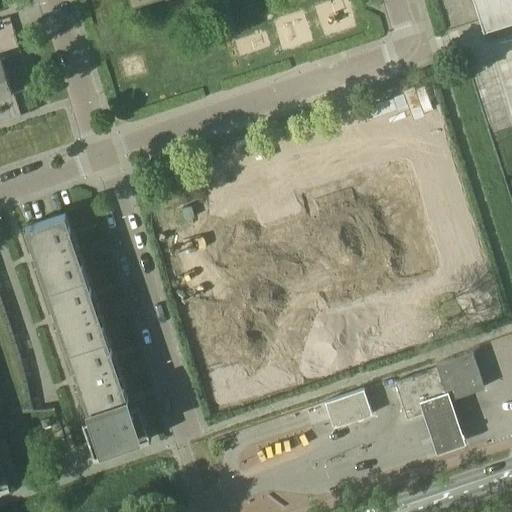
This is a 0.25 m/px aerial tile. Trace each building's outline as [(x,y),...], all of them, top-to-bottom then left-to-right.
[(511,0),(473,0),(483,30),(511,20),(511,0)] [(2,57),(0,57),(0,95),(13,91),(2,57)] [(187,198),(184,185),(161,192),(165,205),(187,198)] [(259,233),(209,302),(246,329),(240,337),(269,357),(274,349),(311,376),(361,306),(344,294),(351,284),(352,287),(427,264),(404,188),(328,212),(333,226),(272,243),(259,233)] [(65,212),(46,219),(26,225),(89,411),(91,410),(93,417),(85,420),(84,419),(83,419),(96,457),(113,451),(115,455),(135,448),(134,444),(152,438),(139,400),(137,401),(138,402),(129,405),(127,398),(128,397),(119,371),(124,370),(124,368),(119,370),(99,310),(103,309),(103,307),(98,309),(78,249),(83,247),(82,246),(77,248),(65,212)] [(468,254),(441,261),(450,299),(477,292),(468,254)] [(438,367),(396,381),(408,416),(450,401),(449,398),(484,386),(472,351),(436,363),(438,367)] [(451,385),(421,395),(430,421),(438,445),(440,449),(470,438),(468,435),(460,411),(451,385)] [(368,398),(364,387),(325,400),(329,411),(334,426),(373,413),(368,398)] [(41,419),(44,426),(51,423),(49,416),(41,419)] [(0,489),(12,486),(0,451),(0,489)]
